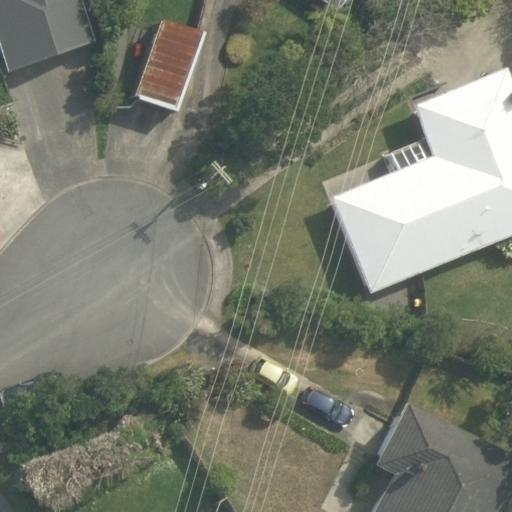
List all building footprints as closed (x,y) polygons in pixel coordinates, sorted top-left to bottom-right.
[(0,0),(0,58),(5,73),(93,42),(78,0),(0,0)] [(312,0),(334,15),(345,0),(312,0)] [(199,34),(156,21),(131,99),(174,113),(199,34)] [(511,237),(511,105),(498,71),(407,108),(427,159),(422,161),(415,144),(388,155),(395,172),(327,199),(364,298),(511,237)] [(496,511),(511,481),(511,459),(400,405),(369,469),(386,477),(369,511),(496,511)] [(151,418),(24,477),(39,511),(67,511),(172,464),(151,418)]
